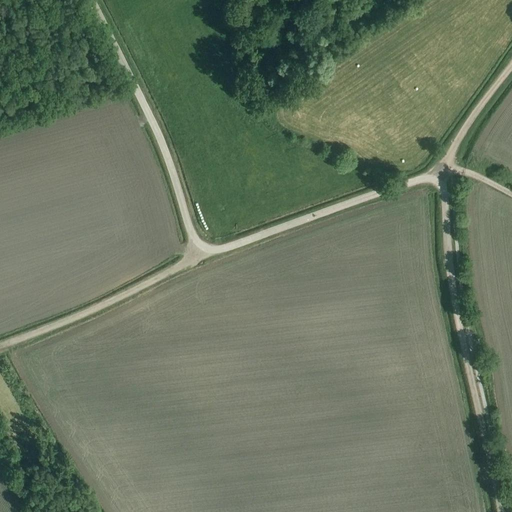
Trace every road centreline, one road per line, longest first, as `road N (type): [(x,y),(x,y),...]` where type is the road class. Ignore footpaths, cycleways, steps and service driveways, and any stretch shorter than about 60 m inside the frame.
road 1 (unclassified): [(89,0),(160,141),(198,246),(226,247),(419,180),(443,190)]
road 2 (track): [(443,190),(456,306),(502,511)]
road 3 (track): [(204,249),(119,296),(0,345)]
road 4 (track): [(434,180),(511,63)]
